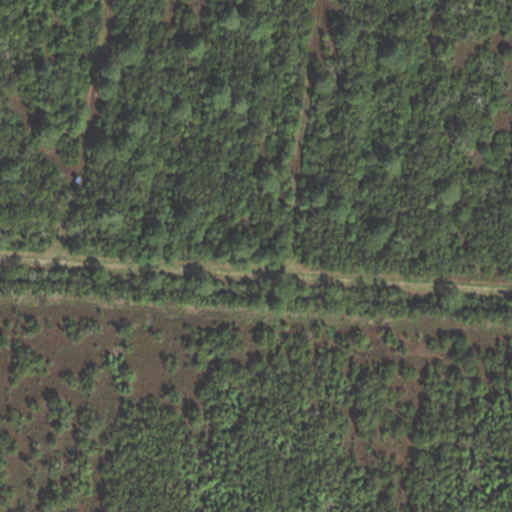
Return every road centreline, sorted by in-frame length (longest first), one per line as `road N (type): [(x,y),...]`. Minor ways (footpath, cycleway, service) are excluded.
road 1 (track): [(0,258),(511,290)]
road 2 (track): [(0,297),(511,328)]
